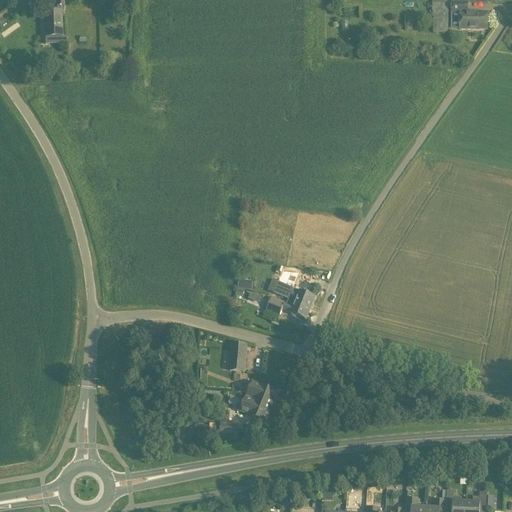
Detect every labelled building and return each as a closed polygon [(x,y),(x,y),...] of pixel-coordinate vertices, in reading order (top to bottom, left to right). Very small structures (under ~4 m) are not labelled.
[(46,27),(45,27),(45,37),(61,37),(62,37),(62,36),(61,12),(63,12),(63,6),(64,6),(63,0),(55,0),(56,7),(57,12),(45,12),(46,27)] [(448,34),(448,1),(432,0),(432,18),(433,18),(433,34),(448,34)] [(116,6),(120,16),(130,12),(126,2),(116,6)] [(451,13),(460,13),(459,30),(487,31),(487,13),(468,13),(468,3),(452,3),(451,13)] [(279,283),(274,294),(288,300),(311,309),(315,297),(299,291),(299,292),(293,289),(293,288),(299,273),(283,271),(279,283)] [(282,311),(290,315),(306,321),(311,309),(288,300),(287,304),(272,298),(266,311),(280,317),(282,311)] [(247,346),(233,345),(230,372),(244,373),(247,346)] [(252,383),(246,397),(246,398),(271,407),(277,393),(252,383)] [(238,405),(240,400),(232,397),(230,403),(238,405)] [(241,413),(265,422),(271,407),(246,398),(245,403),(241,413)] [(219,437),(237,439),(239,427),(221,425),(219,437)] [(425,511),(426,509),(419,509),(419,500),(409,500),(410,493),(409,493),(409,492),(406,492),(406,495),(407,496),(407,499),(406,499),(405,510),(405,511),(425,511)] [(465,511),(466,503),(453,503),(454,492),(447,492),(446,501),(446,510),(452,510),(452,511),(465,511)] [(473,498),(472,504),(466,503),(465,511),(485,511),(487,494),(480,493),(479,498),(473,498)] [(445,511),(446,510),(446,501),(434,500),(433,510),(426,509),(425,511),(445,511)]
